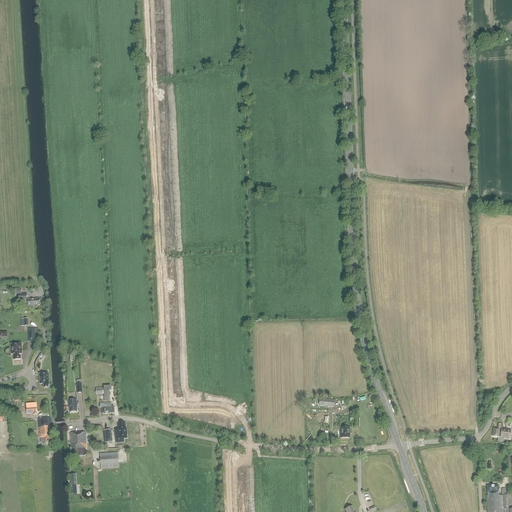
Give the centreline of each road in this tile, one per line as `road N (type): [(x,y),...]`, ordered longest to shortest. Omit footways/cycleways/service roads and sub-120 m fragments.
road 1 (primary): [(398,446),(371,373),(352,265),(342,0)]
road 2 (unclassified): [(82,421),(131,419),(258,448),(398,446)]
road 3 (unclassified): [(398,446),(481,435),(511,387)]
